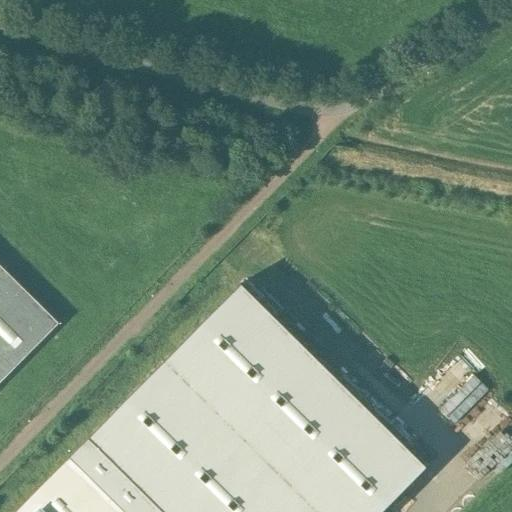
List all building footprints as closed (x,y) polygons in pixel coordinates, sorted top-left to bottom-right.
[(0,382),(58,323),(0,265),(0,382)] [(378,511),(424,466),(240,284),(87,438),(162,511),(378,511)] [(440,407),(456,422),(489,386),(473,372),(440,407)] [(501,470),(511,459),(511,416),(464,462),(479,478),(494,463),(501,470)] [(162,511),(87,438),(69,456),(125,511),(162,511)] [(125,511),(69,456),(14,511),(125,511)]
